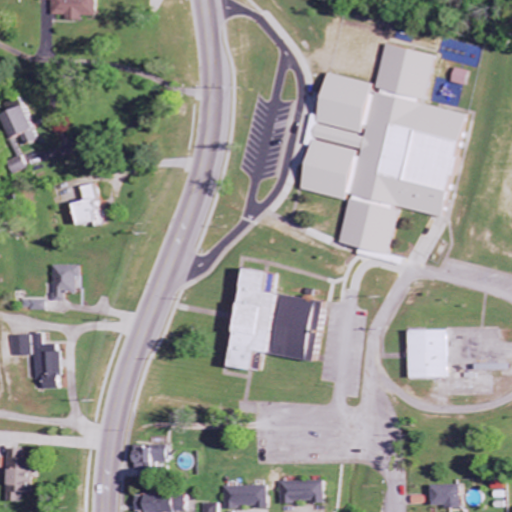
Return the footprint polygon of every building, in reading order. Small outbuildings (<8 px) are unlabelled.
[(58,17),(72,17),(72,22),(88,22),(88,18),(104,18),(103,0),(43,0),(43,1),(58,2),(58,17)] [(479,115),(434,106),(444,56),(394,46),(385,90),(381,93),(382,84),(339,76),(335,99),(326,108),(326,112),(317,121),(312,147),(320,149),(311,193),(352,201),(347,245),(397,255),(406,213),(454,220),(462,183),(467,178),(479,115)] [(474,88),(476,72),(462,70),(459,85),(474,88)] [(44,141),(39,131),(44,129),(33,106),(18,113),(32,146),(44,141)] [(113,224),(107,186),(88,189),(91,205),(77,207),(81,229),(113,224)] [(88,267),(60,267),(59,303),(71,303),(71,293),(82,293),(83,279),(87,279),(88,267)] [(285,274),(261,271),(247,369),(268,372),(270,355),(329,363),(338,303),(282,295),(285,274)] [(52,302),(33,301),(32,312),(51,313),(52,302)] [(415,380),(456,380),(455,332),(415,333),(415,380)] [(40,335),(42,382),(51,382),(51,391),(69,391),(67,346),(51,346),(50,335),(40,335)] [(38,357),(38,336),(16,337),(17,358),(38,357)] [(142,448),(143,472),(159,471),(159,469),(176,468),(176,447),(142,448)] [(41,460),(32,460),(32,451),(15,451),(14,504),(29,504),(30,495),(40,495),(41,460)] [(330,505),(329,483),(284,484),(285,506),(330,505)] [(466,486),(439,487),(439,509),(467,509),(466,486)] [(273,487),(229,488),(229,511),(274,510),(273,487)] [(194,511),(195,496),(144,495),(143,511),(194,511)]
